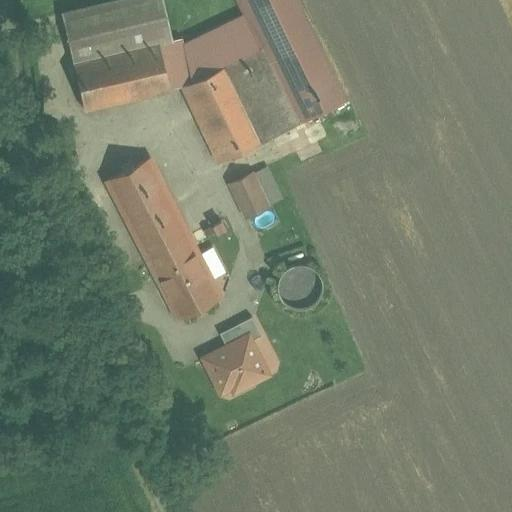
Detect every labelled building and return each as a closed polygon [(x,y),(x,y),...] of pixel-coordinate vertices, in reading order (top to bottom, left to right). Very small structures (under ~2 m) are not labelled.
[(164,0),(114,0),(64,12),(64,13),(64,12),(76,61),(161,41),(161,42),(173,38),(164,0)] [(350,99),(301,0),(238,0),(256,36),(249,40),(254,51),(262,47),(299,123),(350,99)] [(76,61),(75,62),(86,108),(172,88),(161,42),(161,41),(76,61)] [(254,51),(228,63),(265,140),(299,123),(262,47),(254,51)] [(265,140),(228,63),(185,84),(222,161),(265,140)] [(151,156),(109,178),(156,272),(156,271),(199,250),(151,156)] [(254,172),(232,182),(248,215),(269,205),(254,172)] [(156,271),(156,272),(179,316),(222,294),(199,250),(156,271)] [(297,263),(294,264),(291,265),(288,267),(286,269),(283,272),(282,274),(280,277),(280,280),(279,282),(279,286),(280,290),(280,292),(281,295),(283,298),(286,301),(288,304),(292,306),(295,307),(299,308),(303,308),(307,307),(310,306),(314,304),(318,301),(321,297),(322,295),(323,292),(324,290),(324,288),(324,285),(324,281),(324,279),(322,276),(321,272),(318,269),(316,268),(313,265),(309,263),(305,262),(301,262),(297,263)] [(263,334),(254,315),(240,322),(247,336),(250,334),(253,339),(263,334)] [(240,322),(222,332),(229,345),(247,336),(240,322)] [(229,345),(206,357),(223,390),(236,384),(238,388),(269,372),(253,339),(250,334),(247,336),(229,345)]
